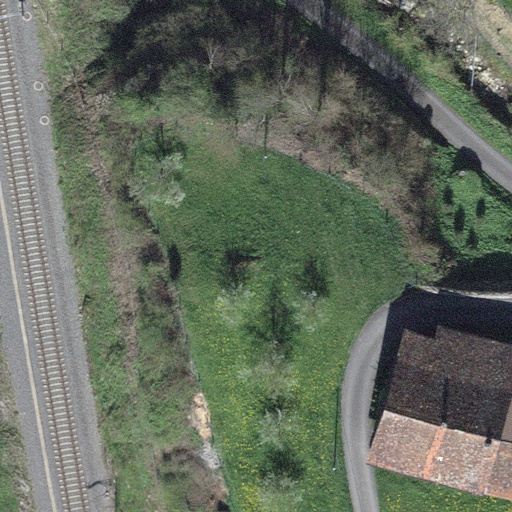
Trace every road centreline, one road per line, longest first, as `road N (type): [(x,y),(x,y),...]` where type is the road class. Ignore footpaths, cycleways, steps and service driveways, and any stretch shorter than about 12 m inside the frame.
road 1 (track): [(361,511),(360,354),(401,308),(511,314)]
road 2 (track): [(511,114),(362,42),(307,0)]
